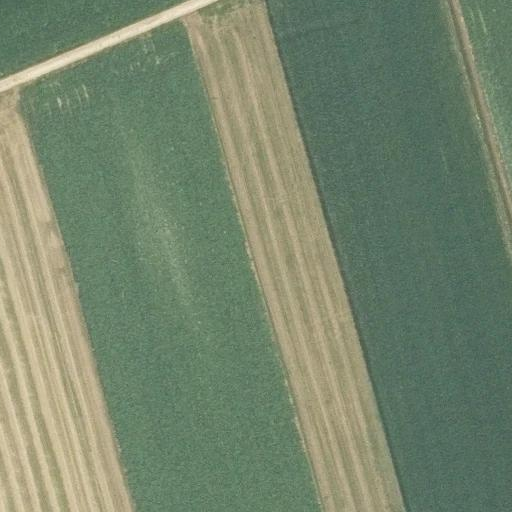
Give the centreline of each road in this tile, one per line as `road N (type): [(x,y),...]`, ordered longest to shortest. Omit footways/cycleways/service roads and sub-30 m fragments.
road 1 (track): [(511,229),(448,0)]
road 2 (track): [(209,0),(0,88)]
